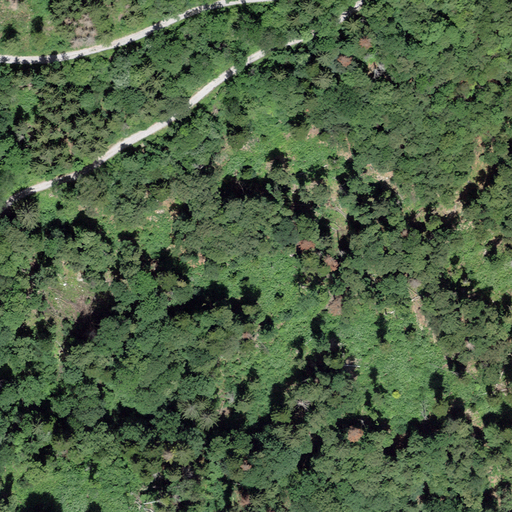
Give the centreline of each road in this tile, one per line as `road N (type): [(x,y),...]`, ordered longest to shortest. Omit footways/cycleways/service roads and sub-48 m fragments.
road 1 (track): [(363,0),(330,27),(251,59),(87,169),(0,210)]
road 2 (track): [(0,58),(90,51),(195,10),(246,0)]
